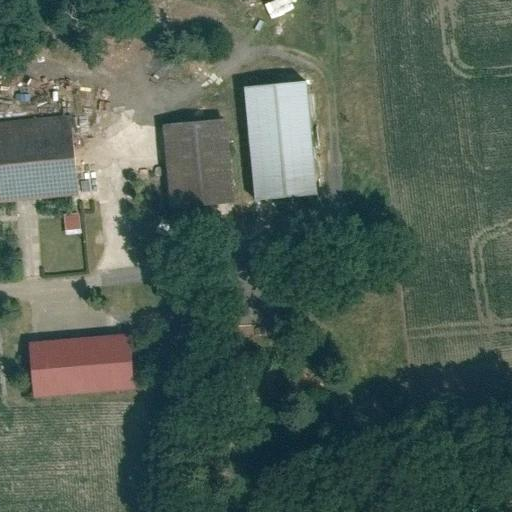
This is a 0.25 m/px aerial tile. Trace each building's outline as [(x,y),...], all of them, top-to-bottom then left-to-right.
[(296,0),(268,0),(262,3),(267,16),(298,3),(296,0)] [(310,80),(243,86),(254,205),(321,199),(310,80)] [(0,202),(80,198),(75,113),(0,117),(0,202)] [(229,118),(163,121),(167,202),(233,199),(229,118)] [(126,333),(23,337),(26,398),(129,394),(126,333)]
